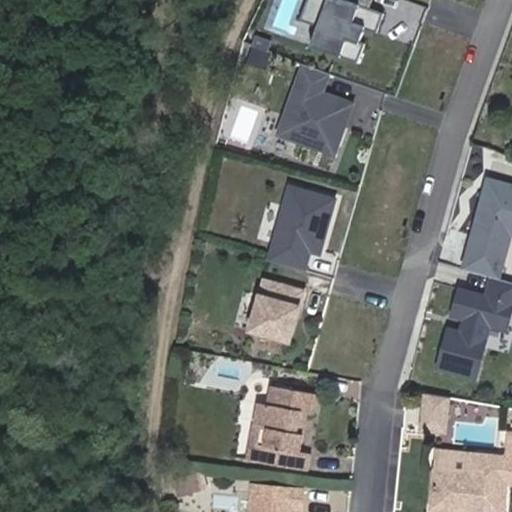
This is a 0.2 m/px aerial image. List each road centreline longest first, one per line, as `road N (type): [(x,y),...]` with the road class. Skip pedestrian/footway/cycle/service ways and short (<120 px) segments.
road 1 (track): [(153,511),(163,337),(210,121)]
road 2 (residential): [(501,0),(415,259),(388,368)]
road 3 (track): [(252,0),(210,121),(128,154),(0,115)]
